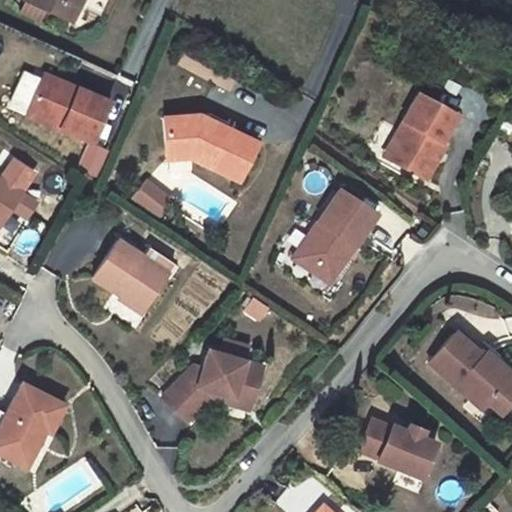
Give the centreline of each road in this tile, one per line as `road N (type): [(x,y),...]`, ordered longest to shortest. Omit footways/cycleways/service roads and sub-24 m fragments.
road 1 (residential): [(511,290),(467,265),(417,281),(225,511)]
road 2 (residential): [(35,322),(63,337),(87,365),(175,511)]
